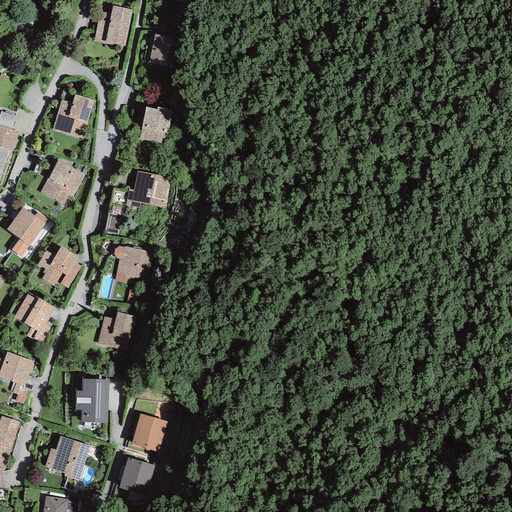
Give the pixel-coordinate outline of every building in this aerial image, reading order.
[(132,10),(112,6),(111,14),(100,12),(94,42),(112,45),(112,44),(125,46),(132,10)] [(183,39),(154,34),(149,65),(178,70),(183,39)] [(94,100),(75,95),(72,103),(61,100),(52,130),(82,139),(94,100)] [(175,111),(158,107),(157,109),(156,109),(145,107),(139,139),(168,145),(175,111)] [(16,116),(1,111),(0,114),(0,125),(12,130),(16,116)] [(0,125),(0,177),(9,149),(13,151),(19,132),(12,130),(0,125)] [(85,175),(58,160),(48,179),(47,178),(40,193),(64,204),(68,195),(74,197),(85,175)] [(172,178),(137,171),(134,190),(128,189),(125,206),(139,208),(140,204),(166,209),(172,178)] [(34,216),(22,208),(7,229),(20,239),(11,250),(21,257),(41,229),(42,230),(49,221),(37,212),(34,216)] [(154,252),(125,246),(124,247),(119,246),(114,249),(114,255),(116,259),(119,259),(115,281),(148,287),(154,252)] [(78,257),(60,247),(55,256),(46,251),(38,265),(47,270),(41,279),(57,288),(59,284),(68,289),(81,266),(74,262),(78,257)] [(37,300),(27,294),(13,317),(31,328),(26,335),(41,344),(51,328),(44,325),(54,308),(39,298),(37,300)] [(136,317),(117,312),(115,320),(104,317),(97,344),(117,349),(120,337),(131,340),(136,317)] [(34,362),(7,352),(0,371),(0,376),(12,380),(11,382),(15,384),(12,393),(17,395),(20,396),(22,389),(24,385),(25,385),(34,362)] [(107,423),(108,380),(82,379),(82,391),(76,391),(75,410),(81,410),(81,422),(107,423)] [(28,391),(22,389),(20,396),(17,395),(15,401),(22,404),(28,391)] [(167,421),(140,414),(131,444),(159,452),(167,421)] [(20,422),(1,416),(0,419),(0,452),(9,455),(20,422)] [(90,446),(60,436),(55,450),(51,448),(45,467),(64,473),(64,476),(79,481),(90,446)] [(4,472),(9,455),(0,452),(0,468),(1,468),(2,472),(4,472)] [(155,466),(128,458),(118,488),(146,496),(155,466)] [(45,483),(62,486),(64,475),(47,472),(45,483)] [(66,511),(68,499),(45,496),(42,511),(66,511)]
